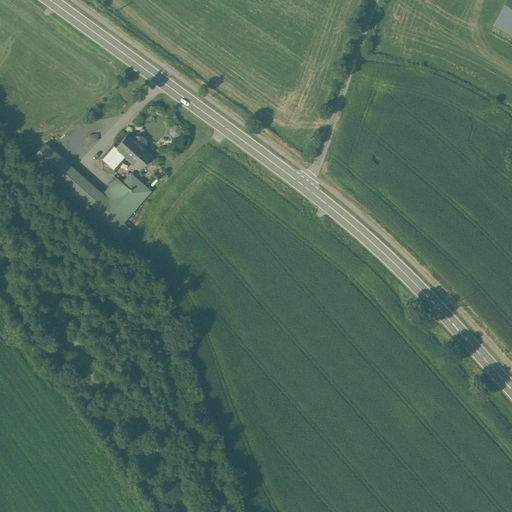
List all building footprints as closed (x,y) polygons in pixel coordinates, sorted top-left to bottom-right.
[(511,0),(508,0),(495,25),(511,34),(511,0)] [(136,137),(133,140),(127,135),(116,147),(115,148),(125,157),(138,168),(149,155),(143,149),(145,146),(145,141),(141,137),(136,137)] [(116,147),(113,145),(101,158),(107,163),(105,165),(106,169),(109,171),(112,171),(125,157),(115,148),(116,147)] [(73,180),(67,174),(56,186),(62,192),(73,180)] [(149,191),(131,175),(123,184),(141,200),(149,191)] [(97,201),(93,207),(116,228),(118,226),(141,200),(123,184),(117,179),(97,201)] [(116,228),(93,207),(97,201),(73,180),(62,192),(110,235),(116,228)] [(110,235),(105,241),(114,248),(127,234),(118,226),(116,228),(110,235)]
